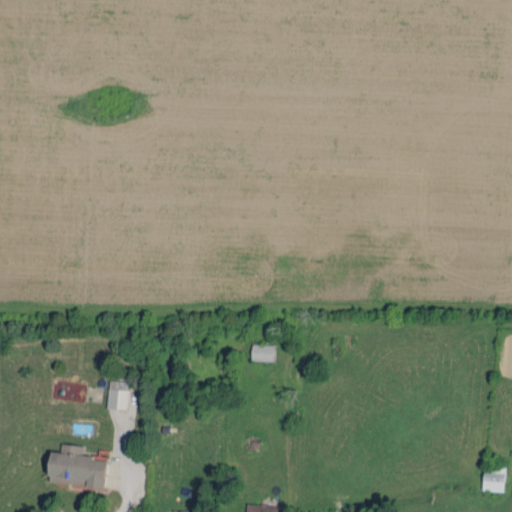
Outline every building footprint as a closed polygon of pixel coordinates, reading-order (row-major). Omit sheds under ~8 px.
[(245,357),(267,357),(267,341),(246,341),(245,357)] [(122,405),(123,377),(103,377),(102,405),(122,405)] [(101,456),(77,453),(78,442),(55,440),(54,449),(42,448),(39,478),(98,484),(101,456)] [(476,487),(499,488),(500,463),(477,461),(476,487)] [(274,511),(275,501),(240,501),(239,511),(274,511)]
